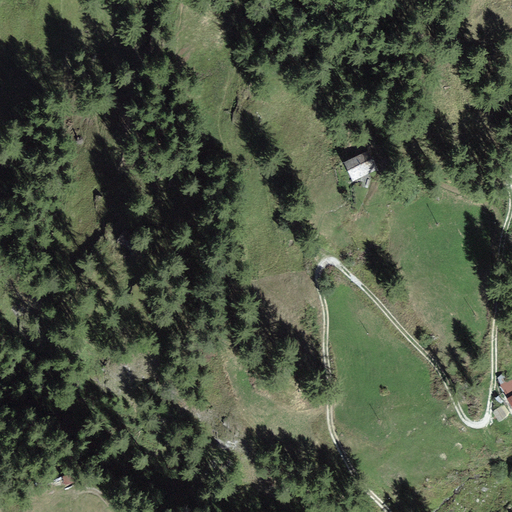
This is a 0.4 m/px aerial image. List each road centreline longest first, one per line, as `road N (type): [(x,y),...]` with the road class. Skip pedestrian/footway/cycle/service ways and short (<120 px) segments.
road 1 (track): [(321,291),(315,274),(332,259),(438,368),(464,418),(478,426),(489,418),(495,299),(511,206)]
road 2 (track): [(389,511),(359,481),(330,427),(321,291)]
